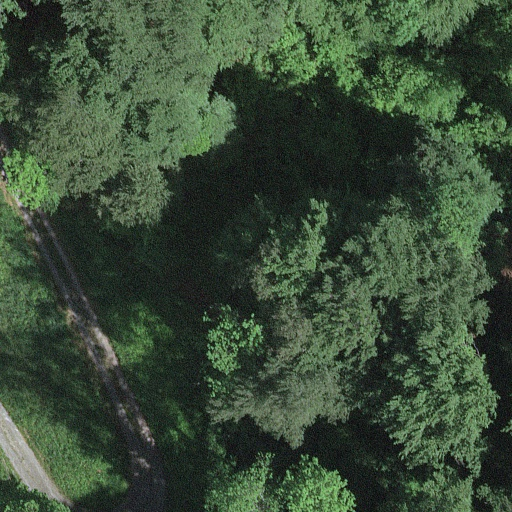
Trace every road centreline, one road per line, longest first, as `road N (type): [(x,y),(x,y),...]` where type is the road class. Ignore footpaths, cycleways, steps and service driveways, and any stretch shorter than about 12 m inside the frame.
road 1 (track): [(0,143),(123,398),(148,465),(144,503)]
road 2 (track): [(0,424),(57,503),(80,511)]
